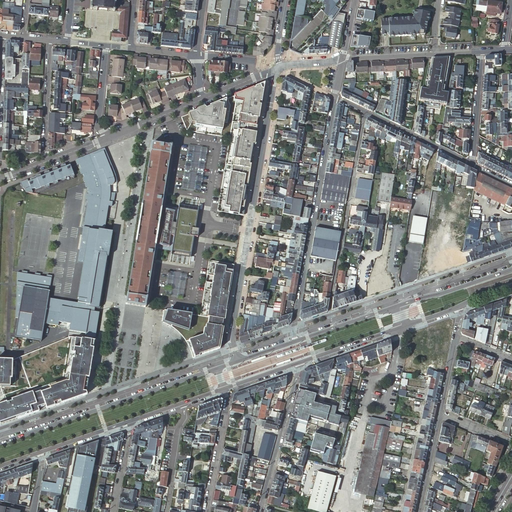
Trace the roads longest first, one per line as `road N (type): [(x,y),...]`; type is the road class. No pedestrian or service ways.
road 1 (residential): [(276,70),(230,337),(237,361)]
road 2 (residential): [(295,341),(333,97)]
road 3 (secondary): [(217,368),(0,443)]
road 4 (unclassified): [(366,114),(329,311),(334,327)]
road 5 (residential): [(259,511),(298,363)]
road 6 (unclassified): [(224,389),(205,511)]
road 7 (residential): [(43,161),(49,39)]
